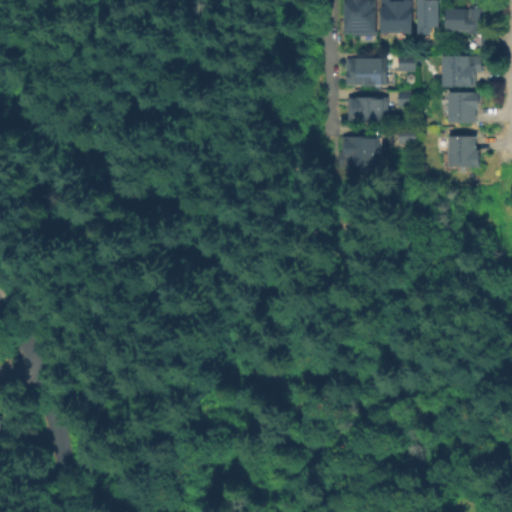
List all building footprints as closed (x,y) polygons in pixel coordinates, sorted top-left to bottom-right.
[(344,0),(375,0),(375,34),(351,35),(351,32),(345,32),(344,0)] [(380,0),(412,0),(412,32),(380,32),(380,0)] [(438,38),(421,38),(421,0),(444,0),(444,31),(438,31),(438,38)] [(484,0),(484,8),(485,8),(484,33),(487,32),(487,47),(469,48),(469,30),(446,30),(446,8),(470,8),(470,0),(484,0)] [(387,59),(387,84),(346,85),(347,60),(351,59),(351,58),(382,58),(382,59),(387,59)] [(401,74),(401,58),(420,58),(420,74),(401,74)] [(477,87),(446,87),(446,58),(484,58),(484,72),(477,72),(477,87)] [(416,93),(416,109),(398,109),(397,93),(416,93)] [(477,110),(476,123),(448,123),(448,93),(480,93),(480,109),(477,110)] [(351,124),(352,97),(387,97),(387,125),(351,124)] [(416,130),(416,146),(398,146),(398,130),(416,130)] [(476,136),(476,149),(479,149),(479,167),(449,166),(448,136),(476,136)] [(344,176),(344,139),(382,139),(382,176),(344,176)]
